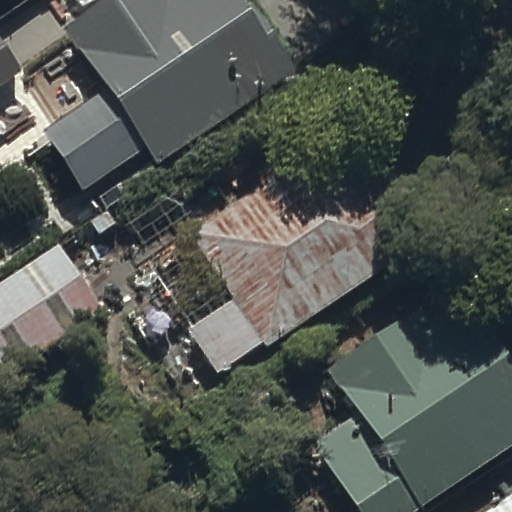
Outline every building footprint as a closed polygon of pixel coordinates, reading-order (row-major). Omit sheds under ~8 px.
[(240,15),(229,0),(118,0),(63,37),(106,102),(48,141),(86,198),(146,157),(157,174),(296,81),(248,9),(240,15)] [(268,363),(428,250),(346,133),(188,243),(234,308),(185,342),(217,387),(262,355),(268,363)] [(105,321),(61,252),(0,291),(0,375),(6,385),(105,321)] [(355,423),(308,454),(345,511),(422,511),(511,454),(511,360),(475,304),(427,335),(416,317),(325,376),(355,423)] [(511,511),(511,502),(496,511),(511,511)]
